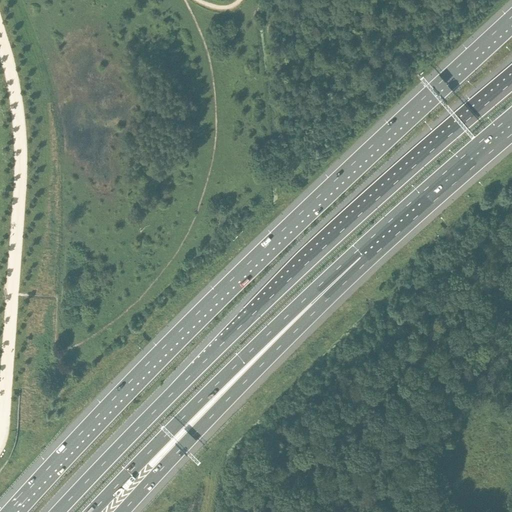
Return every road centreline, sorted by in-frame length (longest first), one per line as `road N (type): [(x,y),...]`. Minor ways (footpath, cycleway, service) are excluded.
road 1 (trunk): [(511,20),(236,277),(14,511)]
road 2 (motorway): [(511,81),(304,263),(58,511)]
road 3 (motorway): [(93,511),(235,365),(360,256)]
road 4 (trunk): [(123,511),(360,256)]
road 5 (motorway): [(360,256),(511,124)]
